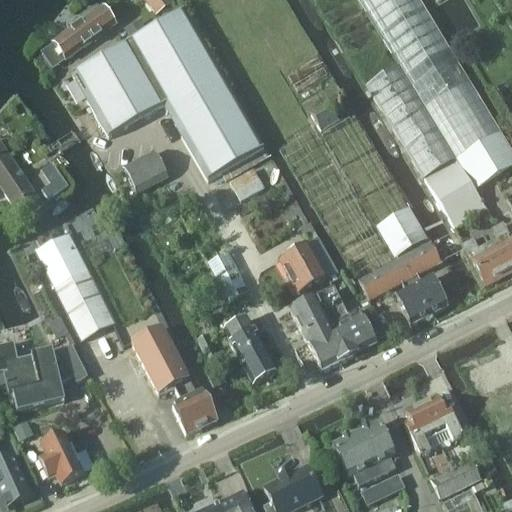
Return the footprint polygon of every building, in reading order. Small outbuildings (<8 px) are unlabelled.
[(167,0),(142,0),(155,18),(172,7),(167,0)] [(499,136),(416,0),(356,0),(398,69),(364,89),(423,182),(499,136)] [(52,46),(65,64),(115,29),(102,11),(81,25),(79,22),(75,22),(67,27),(67,31),(69,34),(52,46)] [(163,109),(207,185),(264,152),(182,11),(71,77),(108,141),(163,109)] [(139,24),(123,32),(128,42),(144,33),(139,24)] [(328,108),(310,118),(320,135),(337,125),(328,108)] [(395,265),(393,262),(374,231),(311,123),(274,145),(345,265),(356,285),(394,265),(395,265)] [(454,233),(486,214),(474,195),(511,170),(511,156),(499,136),(423,182),(454,233)] [(0,191),(21,223),(41,209),(0,148),(0,191)] [(135,198),(167,181),(153,154),(121,171),(135,198)] [(239,206),(264,193),(252,173),(229,185),(239,206)] [(52,181),(32,195),(40,207),(42,210),(62,197),(52,181)] [(427,242),(408,210),(374,231),(393,262),(427,242)] [(483,288),(502,278),(511,273),(511,249),(500,226),(490,232),(496,242),(478,252),(472,241),(462,247),(483,288)] [(450,232),(432,239),(442,265),(460,258),(450,232)] [(34,255),(80,344),(80,345),(114,328),(68,237),(34,255)] [(277,263),(287,281),(327,259),(318,242),(277,263)] [(395,265),(394,265),(356,285),(368,305),(401,287),(408,283),(416,279),(440,267),(429,246),(395,265)] [(208,262),(227,303),(248,293),(229,252),(208,262)] [(297,299),(326,282),(337,277),(334,271),(327,259),(287,281),(297,299)] [(408,283),(412,290),(428,320),(445,310),(430,280),(420,286),(416,279),(408,283)] [(405,294),(395,299),(410,329),(428,320),(412,290),(408,283),(401,287),(405,294)] [(288,314),(304,344),(327,332),(346,321),(332,293),(314,301),(288,314)] [(126,345),(163,327),(153,311),(118,329),(126,345)] [(333,343),(342,338),(353,359),(373,348),(356,315),(346,321),(327,332),(333,343)] [(59,322),(47,328),(55,344),(67,338),(59,322)] [(228,346),(237,360),(259,348),(245,322),(224,333),(230,345),(228,346)] [(157,400),(189,383),(161,330),(129,347),(157,400)] [(333,343),(327,332),(304,344),(320,376),(352,359),(342,338),(333,343)] [(208,336),(197,341),(213,372),(224,367),(208,336)] [(75,387),(86,381),(71,351),(53,360),(52,358),(33,363),(32,359),(17,363),(13,348),(0,350),(0,377),(2,377),(8,399),(12,398),(17,418),(45,411),(44,407),(59,403),(55,388),(59,387),(72,380),(75,387)] [(237,360),(236,360),(252,389),(274,376),(259,348),(237,360)] [(309,367),(302,371),(307,379),(314,375),(309,367)] [(202,394),(171,409),(184,438),(216,423),(202,394)] [(441,412),(440,411),(435,400),(418,408),(435,441),(445,435),(451,447),(462,442),(450,418),(446,409),(441,412)] [(418,408),(402,416),(408,428),(403,430),(407,438),(420,463),(429,458),(423,446),(435,441),(418,408)] [(20,446),(39,436),(35,426),(26,425),(13,431),(20,446)] [(389,463),(394,461),(377,428),(354,438),(375,484),(394,474),(389,463)] [(61,489),(80,480),(82,479),(61,437),(40,447),(46,460),(38,464),(48,483),(56,479),(61,489)] [(375,484),(354,438),(331,449),(347,483),(352,481),(357,492),(375,484)] [(470,464),(451,473),(461,493),(480,484),(470,464)] [(270,508),(262,511),(299,511),(320,502),(306,472),(291,480),(289,477),(277,483),(279,486),(263,493),(270,508)] [(439,504),(461,493),(451,473),(429,485),(439,504)] [(0,497),(7,511),(33,511),(38,510),(20,474),(0,483),(0,497)] [(378,489),(383,502),(403,493),(397,481),(378,489)] [(378,489),(360,498),(366,510),(383,502),(378,489)] [(441,507),(443,511),(479,511),(480,511),(470,492),(441,507)] [(247,511),(240,497),(218,507),(219,511),(247,511)]
